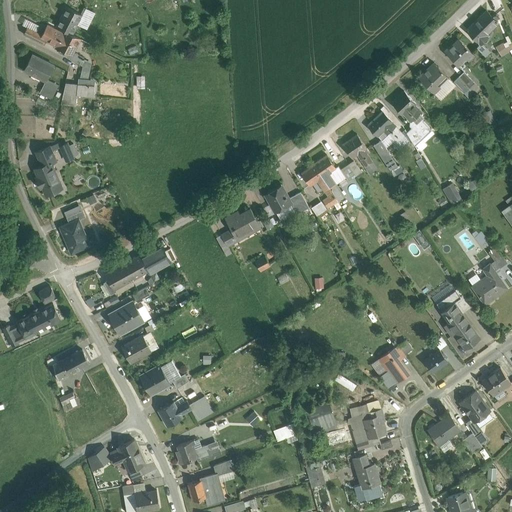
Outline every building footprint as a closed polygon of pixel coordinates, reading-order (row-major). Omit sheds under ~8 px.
[(81,14),(67,7),(57,26),(64,30),(71,34),(72,33),(81,14)] [(486,11),(467,30),(478,41),(485,34),(497,22),(498,22),(497,20),(497,19),(499,17),(496,14),(494,14),(492,16),(486,10),(486,11)] [(64,30),(63,32),(47,23),(42,34),(40,37),(40,38),(61,48),(59,52),(71,58),(70,59),(80,64),(84,56),(74,52),(81,38),(72,33),(71,34),(64,30)] [(42,34),(27,26),(24,33),(39,41),(40,38),(40,37),(42,34)] [(485,34),(478,41),(480,43),(481,42),(482,43),(488,37),(485,34)] [(496,47),(498,52),(511,45),(511,42),(509,36),(505,38),(507,42),(496,47)] [(474,54),(459,38),(445,51),(457,64),(465,56),(468,60),(474,54)] [(480,43),(476,47),(485,56),(490,51),(482,43),(481,42),(480,43)] [(511,45),(498,52),(499,56),(511,49),(511,45)] [(54,64),(32,53),(24,69),(46,80),(54,64)] [(449,77),(434,62),(418,77),(434,92),(449,77)] [(88,71),(82,69),(80,78),(87,79),(88,71)] [(470,79),(463,71),(458,76),(465,83),(470,79)] [(465,83),(458,76),(453,81),(464,92),(469,87),(465,83)] [(479,87),(470,79),(465,83),(469,87),(473,93),(479,87)] [(78,83),(65,82),(61,103),(76,105),(77,94),(78,83)] [(94,85),(78,83),(77,94),(93,96),(94,85)] [(473,93),(469,87),(464,92),(469,97),(473,93)] [(416,103),(404,90),(392,102),(403,114),(404,114),(410,120),(410,121),(409,125),(411,127),(422,139),(432,129),(423,121),(423,117),(419,113),(421,111),(414,104),(416,103)] [(392,121),(382,111),(368,125),(378,135),(383,131),(387,135),(389,132),(396,126),(392,121)] [(489,111),(484,113),(490,126),(495,123),(489,111)] [(484,113),(478,116),(484,129),(490,126),(484,113)] [(406,138),(396,126),(389,132),(399,144),(406,138)] [(422,139),(411,127),(406,132),(414,145),(422,139)] [(357,134),(342,144),(352,157),(357,154),(365,165),(372,161),(365,149),(367,147),(357,134)] [(390,154),(381,140),(374,145),(383,159),(384,159),(383,158),(388,155),(389,156),(390,154)] [(50,145),(36,151),(42,165),(50,161),(51,162),(56,159),(50,145)] [(73,157),(68,145),(62,147),(67,159),(73,157)] [(335,167),(327,154),(314,163),(331,188),(333,192),(338,201),(345,196),(336,183),(345,176),(340,169),(340,168),(338,165),(335,167)] [(389,156),(388,155),(383,158),(384,159),(391,170),(394,175),(397,173),(394,168),(396,167),(389,156)] [(361,171),(354,160),(348,163),(356,175),(361,171)] [(42,165),(35,168),(38,176),(36,177),(40,187),(43,186),(46,194),(62,187),(51,162),(50,161),(42,165)] [(372,161),(365,165),(369,173),(377,168),(372,161)] [(331,188),(314,163),(301,172),(310,185),(317,180),(325,191),(331,188)] [(356,175),(348,163),(340,168),(340,169),(345,176),(348,180),(356,175)] [(472,180),(468,183),(470,186),(470,187),(472,190),(477,187),(472,180)] [(460,198),(451,183),(448,185),(450,190),(446,192),(453,204),(460,198)] [(281,185),(266,193),(276,211),(290,203),(291,203),(288,198),(281,185)] [(331,188),(325,191),(328,196),(333,193),(333,192),(331,188)] [(300,191),(288,198),(291,203),(290,203),(296,214),(309,207),(300,191)] [(328,196),(322,200),(328,208),(338,201),(333,193),(328,196)] [(321,200),(311,207),(317,215),(327,209),(321,200)] [(250,208),(235,217),(233,213),(225,217),(231,229),(237,240),(248,234),(246,230),(257,224),(262,233),(263,232),(250,208)] [(83,210),(66,216),(69,223),(78,219),(78,220),(86,216),(83,210)] [(69,223),(61,226),(65,234),(64,236),(66,241),(68,242),(72,251),(88,244),(78,220),(78,219),(69,223)] [(270,220),(265,223),(268,228),(273,226),(270,220)] [(231,229),(227,231),(233,242),(237,240),(231,229)] [(475,234),(483,243),(489,237),(481,229),(475,234)] [(227,231),(221,234),(227,245),(233,242),(227,231)] [(227,245),(221,234),(216,237),(226,254),(231,251),(227,245)] [(146,252),(140,255),(143,260),(148,270),(149,273),(170,262),(165,250),(162,245),(147,253),(146,252)] [(507,262),(496,246),(488,251),(499,267),(507,262)] [(165,250),(170,262),(176,258),(170,248),(165,250)] [(140,255),(123,264),(131,279),(148,270),(143,260),(140,255)] [(265,256),(255,261),(260,270),(270,264),(265,256)] [(31,257),(27,258),(24,261),(25,265),(28,267),(33,267),(35,264),(35,260),(31,257)] [(490,263),(483,268),(488,274),(472,285),(483,301),(494,293),(496,295),(507,287),(490,263)] [(123,264),(106,273),(109,279),(114,288),(115,288),(131,279),(123,264)] [(286,273),(278,277),(280,283),(288,279),(286,273)] [(315,277),(315,287),(324,287),(324,277),(315,277)] [(109,279),(104,282),(110,294),(116,291),(115,288),(114,288),(109,279)] [(150,293),(161,287),(157,280),(146,285),(150,293)] [(50,285),(39,290),(45,303),(56,297),(50,285)] [(145,287),(132,294),(136,301),(149,294),(145,287)] [(462,313),(453,300),(460,296),(455,289),(436,303),(442,310),(441,310),(449,321),(444,325),(452,335),(455,333),(465,348),(480,338),(462,313)] [(460,296),(453,300),(462,313),(473,304),(465,292),(460,296)] [(133,300),(109,313),(120,333),(129,328),(128,328),(138,323),(144,320),(133,300)] [(53,303),(35,312),(43,329),(61,320),(53,303)] [(17,320),(18,322),(25,338),(43,329),(35,312),(17,320)] [(278,314),(260,325),(264,332),(282,320),(278,314)] [(25,338),(18,322),(10,326),(9,324),(3,327),(12,345),(18,342),(18,341),(25,338)] [(155,322),(145,327),(148,333),(150,331),(157,327),(155,322)] [(143,335),(121,346),(130,362),(151,351),(143,335)] [(439,347),(447,344),(445,338),(437,341),(439,347)] [(398,344),(380,357),(389,370),(398,382),(410,373),(399,358),(405,354),(398,344)] [(82,348),(61,359),(69,373),(90,362),(82,348)] [(440,349),(425,360),(433,371),(448,361),(440,349)] [(69,373),(61,359),(53,364),(58,379),(69,373)] [(160,365),(140,376),(145,384),(148,382),(153,392),(173,381),(172,380),(180,376),(171,360),(161,366),(160,365)] [(500,367),(482,380),(493,394),(511,382),(500,367)] [(398,382),(389,370),(386,372),(386,371),(380,375),(389,388),(398,382)] [(180,376),(172,380),(173,381),(177,388),(189,381),(185,373),(180,376)] [(72,391),(60,397),(62,405),(67,403),(68,407),(73,406),(70,397),(75,395),(72,391)] [(489,410),(475,391),(460,401),(471,417),(474,421),(475,421),(489,410)] [(174,401),(158,410),(167,425),(182,416),(181,414),(192,408),(187,400),(176,406),(174,401)] [(199,400),(193,403),(198,412),(205,409),(199,400)] [(309,408),(315,433),(338,427),(332,402),(309,408)] [(381,408),(370,411),(372,416),(364,419),(369,437),(386,432),(382,417),(383,416),(381,408)] [(450,414),(428,430),(438,444),(460,429),(450,414)] [(482,431),(475,421),(474,421),(471,417),(465,422),(473,432),(476,436),(482,431)] [(224,419),(215,423),(217,428),(226,424),(224,419)] [(293,422),(273,430),(278,440),(297,432),(293,422)] [(473,432),(462,439),(472,453),(482,445),(476,436),(473,432)] [(197,457),(197,458),(198,461),(221,452),(217,440),(202,445),(199,438),(194,440),(195,443),(192,444),(197,457)] [(134,439),(118,446),(120,451),(111,455),(115,463),(124,459),(129,470),(145,464),(134,439)] [(193,439),(177,445),(179,450),(176,451),(181,463),(197,458),(197,457),(192,444),(195,443),(194,440),(193,439)] [(367,439),(356,442),(358,449),(369,445),(367,439)] [(391,440),(380,443),(381,449),(392,445),(391,440)] [(104,447),(93,454),(100,465),(109,458),(105,452),(107,451),(104,447)] [(369,465),(366,453),(353,457),(362,488),(363,488),(366,497),(382,492),(379,483),(380,483),(374,463),(369,465)] [(229,459),(214,465),(217,475),(232,471),(229,459)] [(322,461),(306,463),(310,485),(326,483),(322,461)] [(201,480),(188,483),(192,500),(206,497),(208,504),(222,500),(215,474),(201,478),(201,480)] [(133,484),(122,486),(124,494),(129,493),(128,490),(134,489),(133,484)] [(157,490),(146,491),(146,490),(134,492),(137,511),(160,507),(157,490)] [(462,492),(448,496),(452,511),(468,511),(470,511),(468,505),(470,503),(468,499),(466,498),(464,498),(462,492)] [(237,502),(224,505),(226,511),(231,511),(245,508),(243,501),(237,503),(237,502)]
